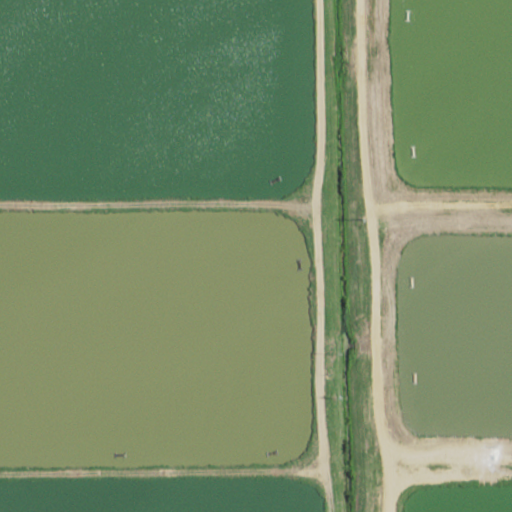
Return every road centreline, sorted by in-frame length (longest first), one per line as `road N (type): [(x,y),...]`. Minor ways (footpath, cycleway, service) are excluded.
road 1 (track): [(322,511),(313,0)]
road 2 (track): [(363,0),(372,511)]
